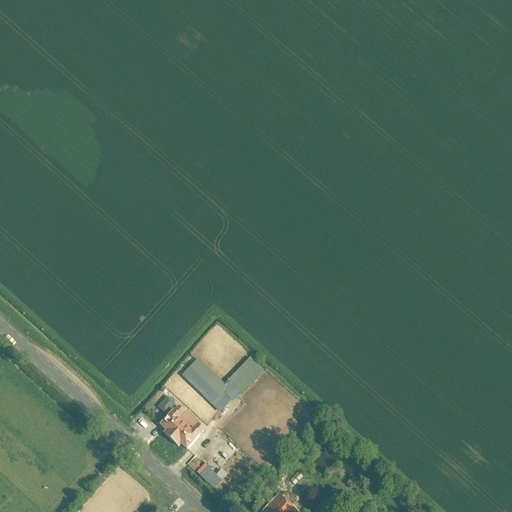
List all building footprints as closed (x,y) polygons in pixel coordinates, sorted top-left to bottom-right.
[(230,363),(239,370),(248,360),(240,352),(230,363)] [(236,404),(267,372),(252,358),(226,385),(200,360),(184,377),(216,408),(228,396),(236,404)] [(204,432),(198,426),(192,433),(179,421),(185,415),(179,409),(174,414),(174,413),(161,428),(167,433),(164,436),(178,448),(181,446),(187,452),(200,437),(204,432)] [(190,465),(215,491),(224,482),(199,456),(190,465)] [(296,511),(279,496),(264,511),(296,511)]
